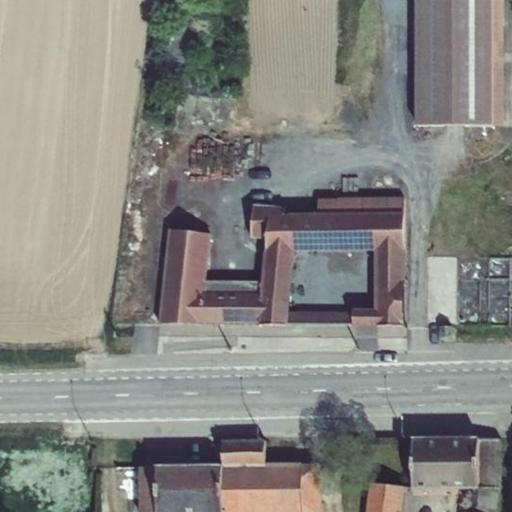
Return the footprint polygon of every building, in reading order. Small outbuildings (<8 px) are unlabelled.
[(413,0),(414,126),(489,126),(500,126),(500,0),(413,0)] [(266,241),(262,281),(206,281),(210,233),(168,229),(159,325),(287,326),(374,327),(403,328),(404,213),(404,198),(317,198),(317,214),(285,214),(286,205),(253,204),(250,240),(266,241)] [(222,511),(320,511),(320,465),(265,464),(264,440),(222,441),(222,468),(222,511)] [(413,440),(413,491),(474,490),(470,511),(496,511),(500,489),(500,441),(478,440),(413,440)] [(157,469),(138,470),(138,511),(222,511),(222,468),(157,469)] [(369,485),(366,511),(401,511),(404,489),(369,485)]
